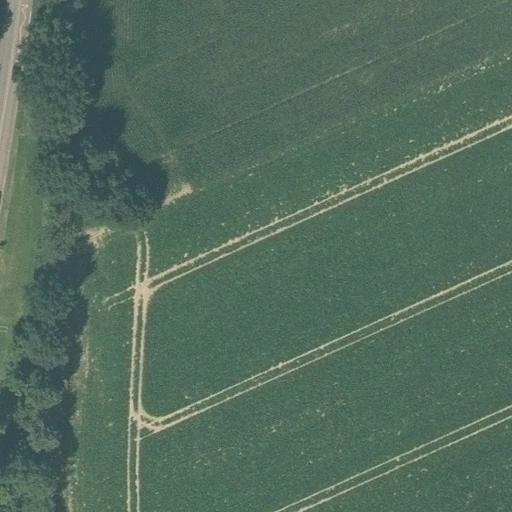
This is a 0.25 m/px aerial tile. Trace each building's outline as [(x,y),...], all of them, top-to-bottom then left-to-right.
[(180,0),(186,14),(208,5),(206,0),(180,0)] [(447,25),(458,20),(449,0),(443,0),(438,2),(447,25)] [(462,0),(449,0),(458,20),(469,16),(462,0)] [(462,0),(469,16),(480,11),(475,0),(462,0)] [(447,25),(438,2),(427,7),(436,29),(447,25)] [(217,27),(208,5),(186,14),(194,36),(217,27)] [(397,18),(406,41),(417,36),(408,14),(397,18)] [(406,41),(397,18),(385,23),(394,45),(406,41)] [(374,27),(383,50),(394,45),(385,23),(374,27)] [(217,27),(194,36),(203,58),(226,49),(217,27)] [(383,50),(374,27),(363,32),(372,54),(383,50)] [(480,40),(489,62),(501,58),(492,35),(480,40)] [(181,98),(212,174),(363,114),(333,38),(181,98)] [(469,44),(478,67),(489,62),(480,40),(469,44)] [(469,44),(458,49),(467,71),(478,67),(469,44)] [(226,49),(203,58),(212,81),(235,71),(226,49)] [(456,76),(467,71),(458,49),(447,53),(456,76)] [(428,61),(417,65),(426,87),(437,83),(428,61)] [(415,92),(426,87),(417,65),(406,69),(415,92)] [(178,86),(200,77),(197,68),(174,78),(178,86)] [(415,92),(406,69),(395,74),(404,96),(415,92)] [(404,96),(395,74),(384,78),(388,89),(393,101),(404,96)] [(121,111),(143,102),(140,93),(138,94),(117,102),(121,111)] [(121,111),(125,120),(147,111),(143,102),(121,111)] [(128,129),(149,121),(151,120),(147,111),(125,120),(128,129)] [(172,148),(181,171),(190,167),(181,145),(172,148)] [(181,171),(171,149),(162,153),(171,175),(181,171)]
